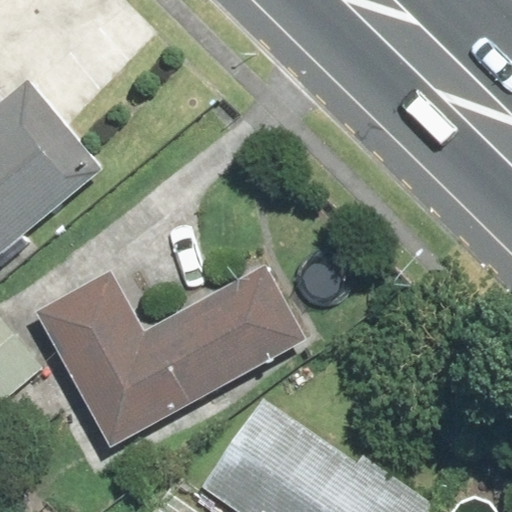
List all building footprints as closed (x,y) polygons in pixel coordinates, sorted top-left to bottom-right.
[(52,76),(0,116),(0,270),(127,170),(52,76)] [(51,315),(121,442),(322,331),(276,249),(161,312),(137,268),(51,315)] [(0,413),(39,378),(0,335),(0,413)] [(445,511),(274,391),(209,483),(250,511),(445,511)] [(214,511),(168,480),(146,511),(214,511)]
